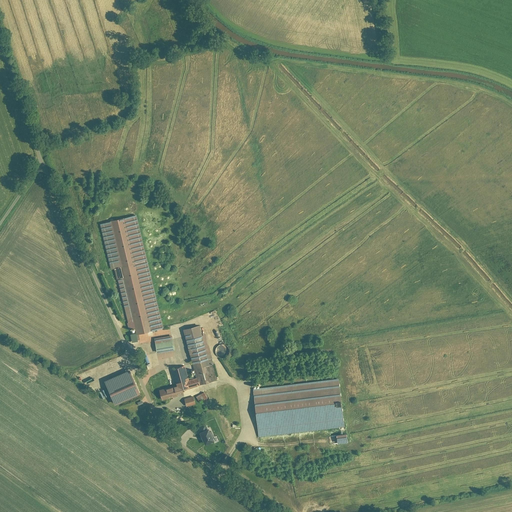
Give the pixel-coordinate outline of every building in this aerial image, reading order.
[(162,330),(135,217),(104,225),(132,337),(162,330)] [(200,325),(183,330),(197,378),(189,381),(184,366),(172,369),(176,384),(177,383),(178,386),(179,391),(182,390),(217,381),(213,366),(215,365),(206,334),(202,335),(200,325)] [(171,337),(154,339),(156,352),(173,350),(171,337)] [(129,370),(103,380),(112,404),(139,394),(129,370)] [(344,426),(339,380),(256,390),(261,436),(344,426)] [(179,391),(178,386),(175,387),(175,386),(160,391),(162,399),(177,395),(178,396),(183,394),(182,390),(179,391)] [(196,396),(198,401),(203,398),(204,400),(208,398),(204,392),(196,396)] [(185,407),(195,403),(193,396),(183,399),(185,407)] [(208,430),(201,433),(206,444),(213,440),(212,438),(213,438),(211,431),(209,432),(208,430)] [(346,434),(335,435),(336,443),(347,442),(346,434)]
